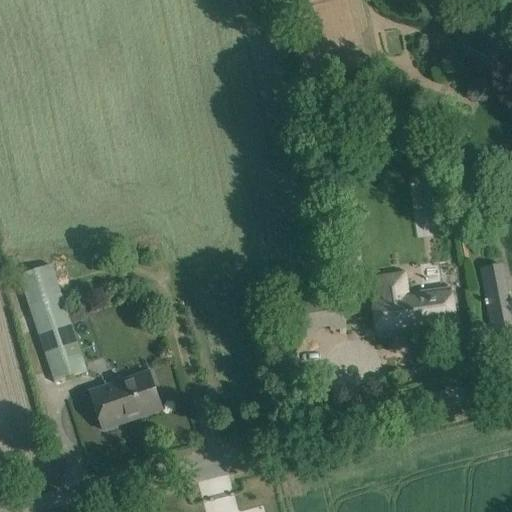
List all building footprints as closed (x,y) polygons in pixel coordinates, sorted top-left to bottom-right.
[(51,265),(19,276),(55,383),(87,372),(51,265)] [(501,266),(480,270),(493,335),(511,331),(511,319),(501,266)] [(420,329),(421,334),(457,329),(451,289),(412,296),(408,271),(374,276),(378,302),(373,303),(378,335),(420,329)] [(297,300),(303,338),(318,335),(317,328),(330,326),(331,329),(348,327),(343,293),(297,300)] [(90,393),(103,430),(163,410),(150,372),(90,393)]
